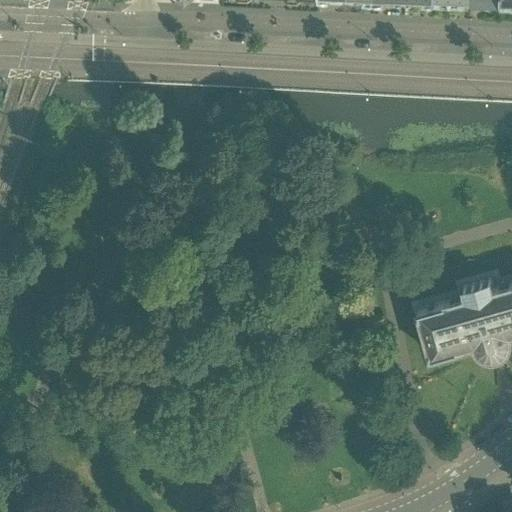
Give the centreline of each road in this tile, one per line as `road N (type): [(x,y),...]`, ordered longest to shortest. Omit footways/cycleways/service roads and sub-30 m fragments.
road 1 (tertiary): [(511,63),(162,45)]
road 2 (tertiary): [(162,45),(0,37)]
